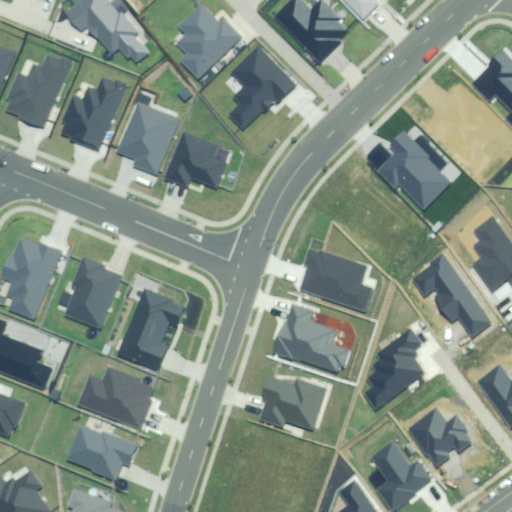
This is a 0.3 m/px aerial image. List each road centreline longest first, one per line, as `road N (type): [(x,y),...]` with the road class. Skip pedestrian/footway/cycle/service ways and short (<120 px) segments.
road 1 (tertiary): [(250,269),(278,197),(322,136),(468,0)]
road 2 (tertiary): [(0,169),(250,269)]
road 3 (tertiary): [(173,511),(250,269)]
